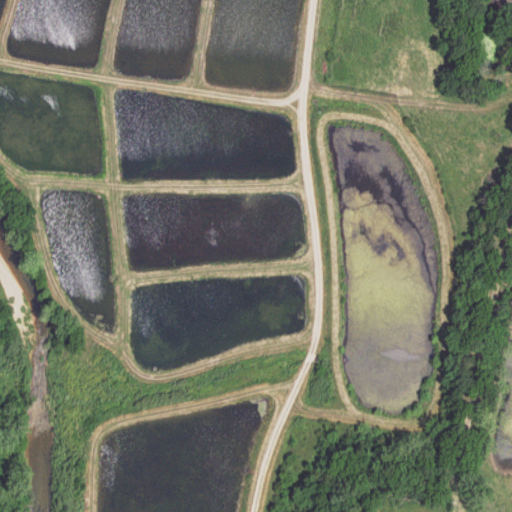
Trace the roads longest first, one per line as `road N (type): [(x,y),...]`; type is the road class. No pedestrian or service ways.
road 1 (residential): [(254,511),(321,315),(311,89),(316,0)]
road 2 (residential): [(511,97),(463,102),(311,89)]
